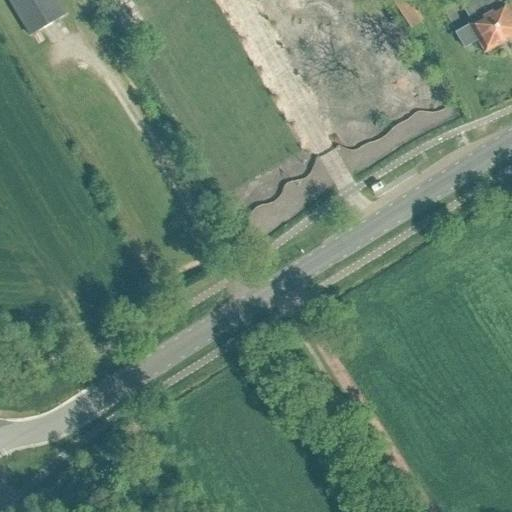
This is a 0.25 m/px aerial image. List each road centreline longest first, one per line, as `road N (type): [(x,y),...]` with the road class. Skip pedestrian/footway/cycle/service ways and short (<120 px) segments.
road 1 (primary): [(0,440),(54,426),(511,143)]
road 2 (track): [(282,285),(426,511)]
